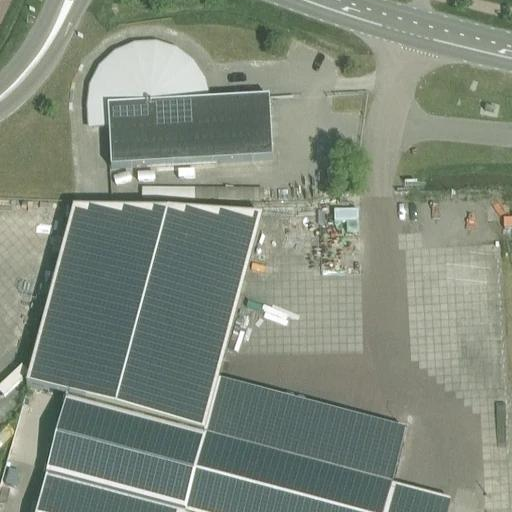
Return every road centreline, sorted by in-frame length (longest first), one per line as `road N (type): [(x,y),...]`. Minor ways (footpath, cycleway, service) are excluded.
road 1 (secondary): [(282,0),(511,66)]
road 2 (secondary): [(511,40),(360,0)]
